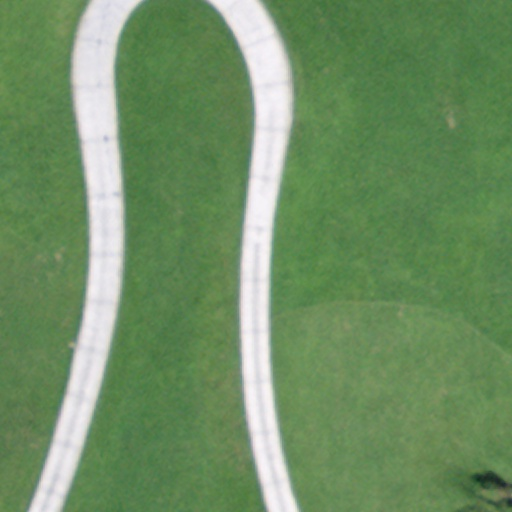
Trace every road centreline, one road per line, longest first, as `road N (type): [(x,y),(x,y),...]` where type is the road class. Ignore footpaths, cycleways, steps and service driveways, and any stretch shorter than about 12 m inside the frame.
road 1 (unclassified): [(285,511),(262,440),(253,293),(269,76),(246,14),(230,0)]
road 2 (unclassified): [(110,0),(99,14),(91,86),(108,249),(76,421),(40,511)]
